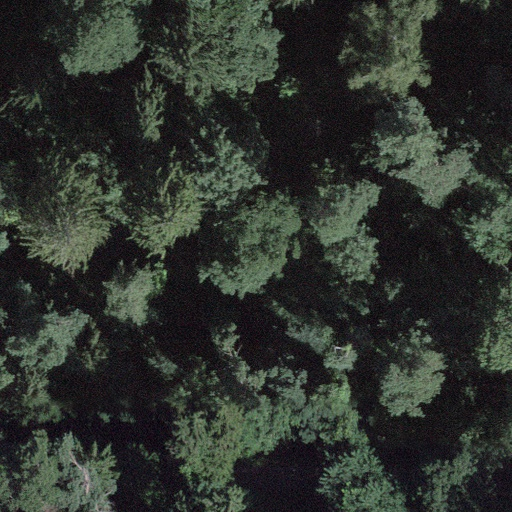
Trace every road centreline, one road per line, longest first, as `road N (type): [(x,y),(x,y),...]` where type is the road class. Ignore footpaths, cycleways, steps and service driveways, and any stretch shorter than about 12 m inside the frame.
road 1 (track): [(0,313),(295,142),(469,0)]
road 2 (track): [(0,501),(511,487)]
